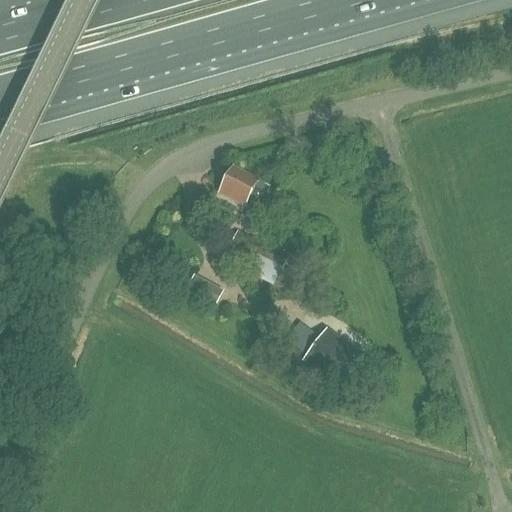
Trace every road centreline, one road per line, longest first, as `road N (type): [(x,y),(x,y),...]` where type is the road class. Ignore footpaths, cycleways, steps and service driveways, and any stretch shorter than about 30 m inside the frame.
road 1 (unclassified): [(511,73),(248,133),(164,168),(113,231),(42,399),(5,511)]
road 2 (motorway): [(0,98),(347,0)]
road 3 (unclassified): [(0,169),(81,0)]
road 4 (motorway): [(118,0),(0,33)]
